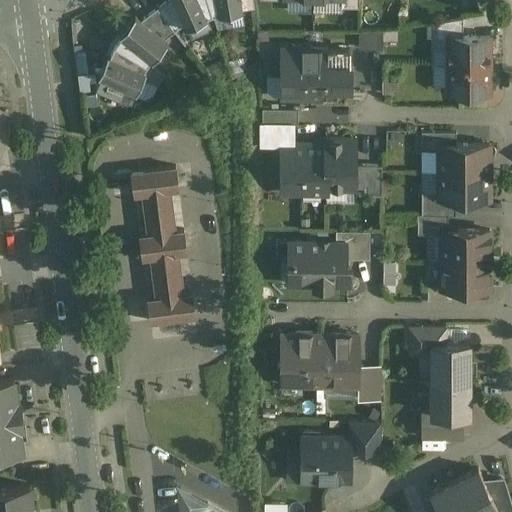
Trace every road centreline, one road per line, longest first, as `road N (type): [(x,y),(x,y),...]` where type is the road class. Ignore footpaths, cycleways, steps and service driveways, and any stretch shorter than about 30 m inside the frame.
road 1 (tertiary): [(27,0),(89,511)]
road 2 (residential): [(511,425),(348,504)]
road 3 (residential): [(511,115),(349,116)]
road 4 (residential): [(511,312),(349,312)]
